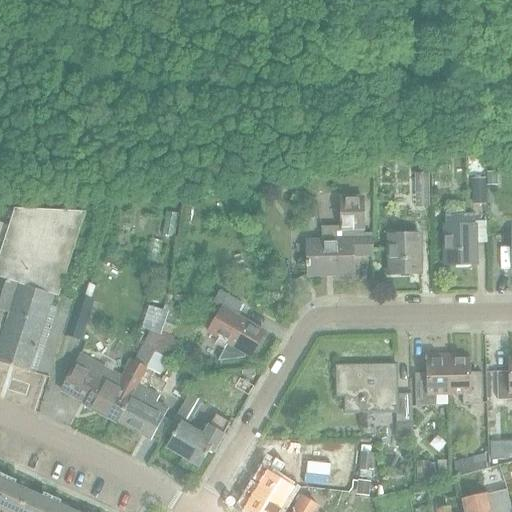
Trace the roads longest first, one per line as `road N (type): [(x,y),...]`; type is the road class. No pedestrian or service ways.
road 1 (residential): [(511,312),(311,323),(197,511)]
road 2 (residential): [(194,511),(113,463),(0,413)]
